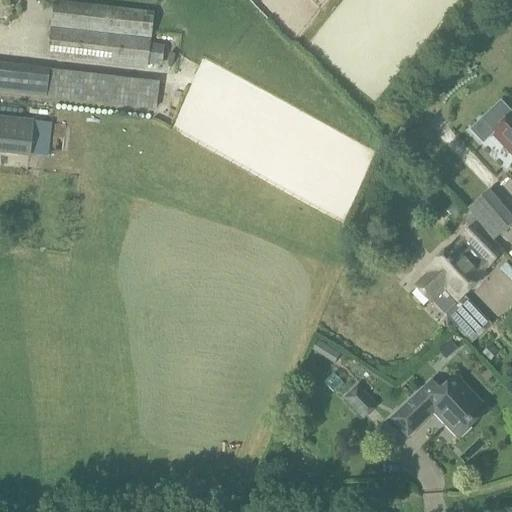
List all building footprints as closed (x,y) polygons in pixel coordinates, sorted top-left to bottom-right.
[(53,3),(47,58),(146,71),(153,15),(53,3)] [(90,77),(45,74),(0,68),(0,94),(155,112),(158,86),(90,77)] [(511,115),(492,135),(511,155),(511,115)] [(0,118),(0,152),(29,155),(32,122),(0,118)] [(511,226),(511,216),(490,191),(466,211),(476,224),(458,239),(487,272),(505,256),(494,243),(511,226)] [(456,245),(428,271),(413,286),(431,306),(447,291),(458,303),(486,277),(456,245)] [(462,313),(449,327),(467,343),(480,330),(462,313)] [(447,360),(459,350),(450,341),(439,351),(447,360)] [(334,393),(343,384),(334,375),(325,384),(334,393)] [(488,412),(456,379),(443,391),(433,380),(390,420),(409,440),(437,415),(459,439),(488,412)] [(343,400),(364,422),(379,408),(358,386),(343,400)]
